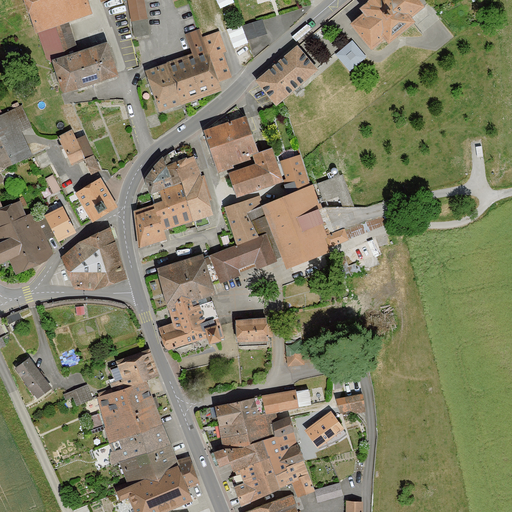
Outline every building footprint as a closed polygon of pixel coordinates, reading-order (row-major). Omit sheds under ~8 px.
[(107,45),(64,59),(55,29),(92,16),(86,0),(23,0),(35,36),(38,35),(47,61),(52,63),(63,97),(118,79),(107,45)] [(146,19),(143,0),(126,0),(129,22),(146,19)] [(366,51),(374,44),(379,49),(409,25),(405,19),(419,7),(413,0),(358,0),(346,10),(350,14),(341,21),(366,51)] [(246,42),(266,36),(261,18),(240,24),(246,42)] [(217,32),(215,33),(215,32),(201,37),(198,30),(182,35),(185,42),(184,42),(188,55),(138,71),(152,114),(218,92),(215,83),(229,78),(222,54),(225,53),(217,32)] [(366,58),(352,41),(333,57),(347,74),(366,58)] [(253,79),(275,106),(316,73),(294,46),(253,79)] [(20,107),(0,115),(0,171),(30,159),(19,133),(29,129),(20,107)] [(250,163),(239,119),(195,131),(208,176),(250,163)] [(81,137),(72,142),(68,133),(54,138),(65,165),(75,161),(83,178),(97,172),(81,137)] [(145,196),(197,179),(188,153),(185,144),(159,161),(141,180),(145,196)] [(280,183),(268,149),(249,155),(252,165),(223,174),(230,199),(280,183)] [(307,183),(297,157),(279,164),(289,190),(307,183)] [(345,174),(319,180),(323,198),(350,192),(345,174)] [(61,190),(54,176),(45,180),(52,195),(61,190)] [(100,177),(71,193),(87,222),(116,207),(100,177)] [(156,232),(209,215),(197,179),(145,196),(148,206),(156,232)] [(344,230),(327,236),(318,212),(323,210),(313,187),(261,208),(287,271),(331,254),(329,250),(349,242),(344,230)] [(221,208),(230,240),(262,229),(249,198),(221,208)] [(0,241),(0,242),(0,264),(9,261),(16,275),(53,254),(33,210),(22,215),(16,202),(0,208),(0,241)] [(128,213),(131,251),(160,241),(156,232),(148,206),(128,213)] [(50,243),(71,233),(59,207),(38,217),(50,243)] [(59,273),(116,254),(107,228),(80,238),(57,263),(59,273)] [(253,268),(274,262),(264,234),(205,255),(215,283),(236,276),(233,269),(251,262),(253,268)] [(126,280),(116,254),(59,273),(68,289),(93,290),(126,280)] [(210,292),(198,257),(149,273),(161,308),(163,307),(190,298),(210,292)] [(155,330),(163,352),(195,337),(199,346),(215,340),(211,325),(198,326),(190,298),(163,307),(168,325),(155,330)] [(230,343),(263,340),(261,317),(228,319),(230,343)] [(287,367),(302,366),(301,344),(286,345),(287,367)] [(112,364),(122,388),(141,382),(158,378),(148,350),(112,364)] [(34,399),(49,388),(27,358),(12,369),(34,399)] [(107,442),(157,424),(141,382),(122,388),(95,397),(107,442)] [(93,398),(87,383),(69,391),(75,406),(93,398)] [(256,396),(264,419),(288,416),(296,410),(313,406),(308,386),(256,396)] [(335,415),(361,413),(359,392),(333,394),(335,415)] [(215,427),(264,419),(256,396),(205,407),(212,427),(215,427)] [(314,449),(340,429),(325,410),(299,430),(314,449)] [(217,446),(269,437),(292,431),(288,416),(264,419),(215,427),(217,446)] [(117,460),(166,443),(157,424),(107,442),(113,462),(117,460)] [(272,454),(280,465),(300,458),(292,431),(269,437),(272,454)] [(234,469),(272,454),(269,437),(217,446),(206,452),(212,467),(220,463),(226,472),(234,469)] [(174,463),(166,443),(117,460),(125,483),(174,463)] [(280,465),(272,454),(234,469),(239,484),(228,487),(237,507),(272,488),(268,475),(282,469),(280,465)] [(192,457),(174,463),(182,490),(201,482),(192,457)] [(272,488),(289,481),(296,496),(313,490),(306,473),(300,458),(280,465),(282,469),(268,475),(272,488)] [(182,490),(174,463),(125,483),(109,490),(113,501),(126,495),(131,511),(154,511),(186,502),(182,490)] [(318,504),(344,496),(340,482),(313,490),(318,504)] [(294,511),(289,495),(261,503),(240,511),(294,511)] [(344,511),(361,511),(363,501),(345,500),(344,511)]
